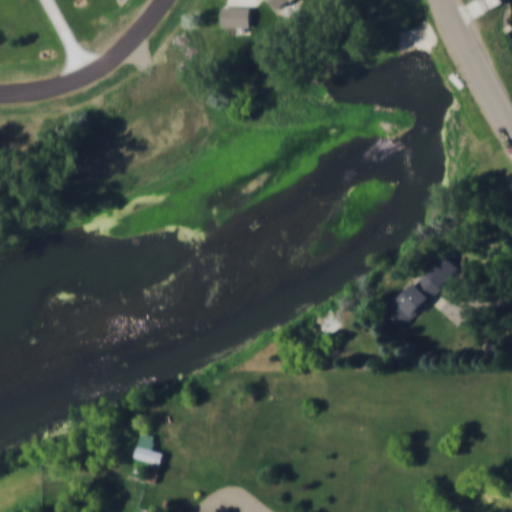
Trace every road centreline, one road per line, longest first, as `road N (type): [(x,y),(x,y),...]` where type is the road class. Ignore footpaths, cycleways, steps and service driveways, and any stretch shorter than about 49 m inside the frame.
road 1 (residential): [(167,0),(107,64),(44,93),(0,94)]
road 2 (residential): [(511,127),(442,0)]
